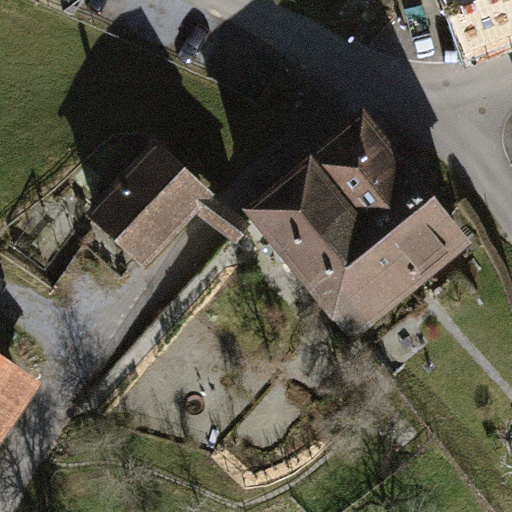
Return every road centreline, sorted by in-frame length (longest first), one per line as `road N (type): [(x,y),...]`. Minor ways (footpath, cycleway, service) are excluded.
road 1 (unclassified): [(0,502),(240,198),(354,73)]
road 2 (unclassified): [(354,73),(209,0)]
road 3 (unclassified): [(511,208),(428,113)]
